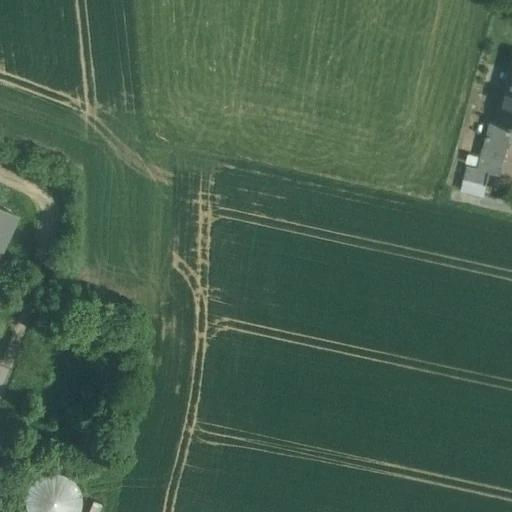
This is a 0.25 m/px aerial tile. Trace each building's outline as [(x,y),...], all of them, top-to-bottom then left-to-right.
[(511,92),(504,90),(496,122),(496,123),(511,127),(511,92)] [(511,127),(496,123),(496,122),(490,121),(484,145),(507,150),(511,130),(511,127)] [(507,150),(484,145),(479,168),(490,171),(500,174),(507,150)] [(479,168),(468,165),(465,180),(486,185),(490,171),(479,168)] [(0,206),(0,250),(17,215),(0,206)] [(78,511),(79,510),(81,500),(79,489),(73,480),(64,474),(53,472),(42,474),(33,480),(27,490),(25,500),(27,511),(78,511)]
